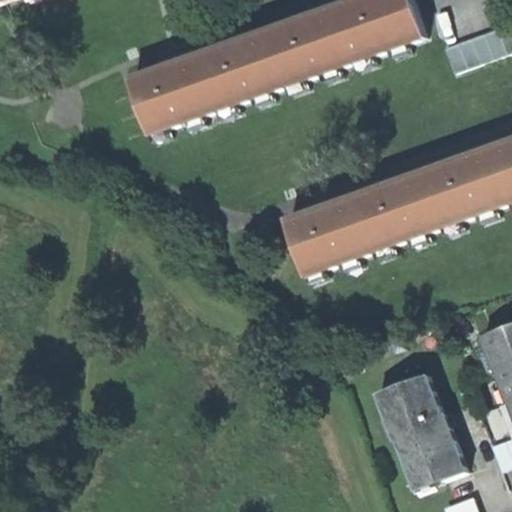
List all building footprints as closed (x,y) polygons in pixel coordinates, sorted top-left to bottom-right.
[(368,0),(137,82),(156,137),(430,40),(416,0),(368,0)] [(511,27),(502,31),(511,56),(511,27)] [(489,35),(498,61),(511,56),(502,31),(489,35)] [(476,39),(485,65),(498,61),(489,35),(476,39)] [(463,44),(472,70),(485,65),(476,39),(463,44)] [(463,44),(449,49),(459,75),(472,70),(463,44)] [(511,145),(294,223),(313,277),(511,206),(511,145)] [(511,329),(487,339),(494,357),(499,355),(505,370),(511,367),(511,329)] [(511,367),(505,370),(500,372),(507,389),(511,387),(511,367)] [(434,377),(382,396),(400,443),(402,442),(421,494),(473,475),(451,416),(449,417),(434,377)] [(511,442),(496,448),(506,474),(511,472),(511,442)] [(482,511),(478,499),(450,510),(450,511),(482,511)]
